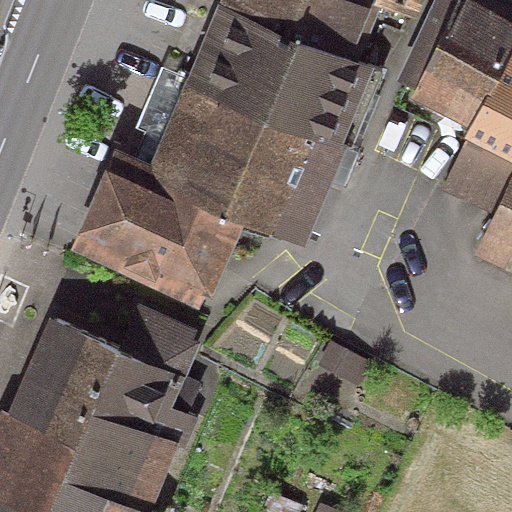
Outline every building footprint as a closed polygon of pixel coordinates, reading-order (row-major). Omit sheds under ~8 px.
[(396,0),(228,0),(227,4),(368,65),(396,0)] [(469,131),(511,51),(511,50),(511,21),(470,0),(436,0),(394,82),(408,89),(404,98),(469,131)] [(368,65),(227,4),(155,171),(130,160),(94,244),(195,287),(227,214),(293,243),(334,148),(344,152),(380,70),(368,65)] [(511,51),(469,131),(466,137),(468,139),(511,161),(511,51)] [(511,175),(511,161),(468,139),(441,193),(491,218),(511,175)] [(511,175),(491,218),(472,255),(511,274),(511,175)] [(199,326),(154,306),(130,361),(49,325),(22,383),(179,456),(199,419),(172,407),(186,375),(178,372),(199,326)] [(179,456),(22,383),(7,419),(165,489),(179,456)] [(155,511),(165,489),(7,419),(0,432),(0,493),(38,511),(98,511),(106,496),(140,511),(155,511)] [(98,511),(38,511),(0,493),(0,511),(140,511),(106,496),(98,511)]
